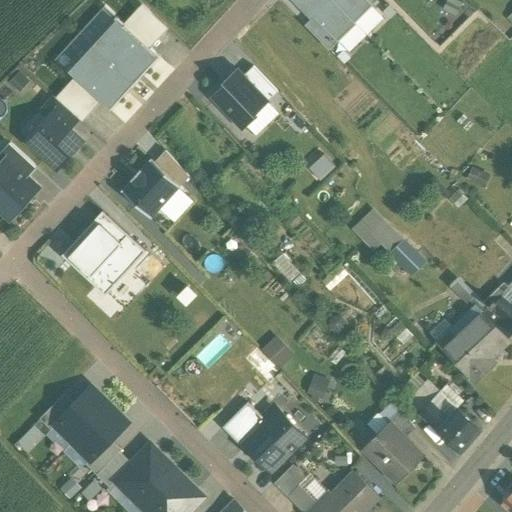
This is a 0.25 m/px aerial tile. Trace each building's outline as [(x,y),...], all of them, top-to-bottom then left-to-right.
[(296,0),(294,2),(311,20),(314,18),(337,42),(355,24),(353,23),(371,5),(366,0),(296,0)] [(386,0),(380,0),(375,4),(385,19),(395,12),(386,0)] [(454,0),(448,0),(442,10),(456,16),(462,4),(454,0)] [(123,25),(148,48),(166,28),(142,5),(123,25)] [(337,42),(314,18),(311,20),(305,26),(328,50),(337,42)] [(135,85),(159,58),(148,48),(123,25),(116,19),(91,45),(135,85)] [(110,112),(135,85),(91,45),(67,72),(72,77),(98,101),(110,112)] [(243,76),(269,101),(278,92),(252,67),(243,76)] [(243,76),(238,70),(211,97),(242,128),(269,101),(243,76)] [(80,120),(98,101),(72,77),(55,96),(80,120)] [(79,119),(55,96),(40,112),(47,119),(52,114),(70,130),(79,119)] [(70,130),(52,114),(47,119),(27,141),(57,169),(82,141),(70,130)] [(37,167),(10,143),(0,153),(0,162),(1,164),(7,158),(27,177),(37,167)] [(166,151),(155,164),(180,185),(189,177),(166,151)] [(1,164),(0,165),(0,209),(10,219),(39,188),(27,177),(7,158),(1,164)] [(155,164),(150,160),(122,191),(152,217),(180,185),(155,164)] [(146,251),(103,211),(81,234),(86,239),(66,259),(105,296),(146,251)] [(413,274),(425,262),(374,211),(355,230),(372,247),(379,240),(413,274)] [(511,259),(501,248),(458,291),(468,301),(473,295),(485,309),(489,305),(491,307),(503,295),(511,283),(511,259)] [(301,278),(292,269),(282,278),(300,297),(310,287),(301,278)] [(348,280),(330,295),(338,304),(356,289),(348,280)] [(511,283),(503,295),(511,303),(511,283)] [(511,303),(503,295),(491,307),(511,325),(511,303)] [(489,305),(485,309),(483,311),(507,339),(511,334),(511,325),(491,307),(489,305)] [(483,311),(444,347),(474,380),(488,367),(484,363),(509,340),(507,339),(483,311)] [(280,336),(267,350),(284,365),(296,352),(280,336)] [(319,376),(310,397),(321,402),(330,381),(319,376)] [(458,407),(430,380),(410,401),(421,412),(433,399),(440,406),(450,416),(458,407)] [(75,403),(54,425),(55,426),(72,443),(111,404),(92,386),(75,403)] [(54,425),(75,403),(65,393),(40,419),(51,430),(55,426),(54,425)] [(433,399),(421,412),(429,419),(440,406),(433,399)] [(268,422),(248,402),(222,428),(244,449),(246,446),(245,445),(268,422)] [(129,423),(111,404),(72,443),(90,461),(91,462),(112,440),(129,423)] [(440,406),(429,419),(439,429),(450,416),(440,406)] [(458,407),(450,416),(439,429),(462,451),(482,430),(458,407)] [(416,427),(400,409),(387,422),(388,423),(393,427),(393,426),(404,438),(416,427)] [(304,436),(279,411),(268,422),(245,445),(246,446),(270,470),(291,450),(291,451),(294,448),(294,447),(304,436)] [(404,438),(393,426),(393,427),(388,423),(364,447),(396,479),(421,455),(404,438)] [(55,426),(51,430),(46,435),(81,469),(86,464),(90,461),(72,443),(55,426)] [(97,475),(120,452),(122,450),(112,440),(91,462),(90,461),(86,464),(97,475)] [(176,472),(177,472),(178,471),(178,470),(151,444),(131,463),(115,479),(116,480),(141,505),(142,506),(176,472)] [(115,479),(131,463),(120,452),(97,475),(109,487),(116,480),(115,479)] [(306,477),(293,464),(275,482),(288,495),(306,477)] [(142,506),(141,505),(140,507),(145,511),(189,511),(203,498),(177,472),(176,472),(142,506)] [(355,472),(314,511),(364,511),(380,497),(355,472)] [(141,505),(116,480),(109,487),(106,490),(128,511),(145,511),(140,507),(141,505)] [(511,491),(502,503),(511,511),(511,491)] [(245,511),(233,499),(220,511),(245,511)]
